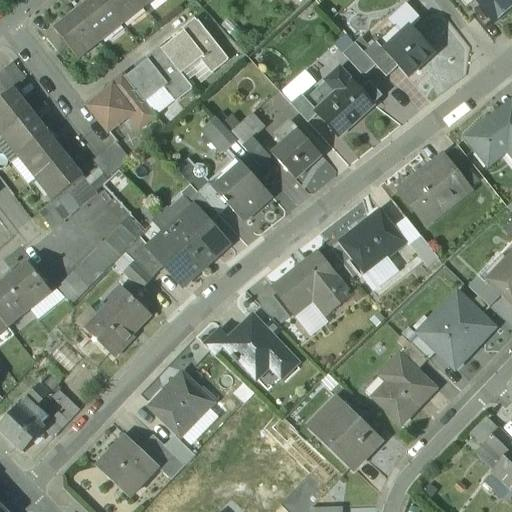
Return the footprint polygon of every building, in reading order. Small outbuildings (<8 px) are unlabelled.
[(100,0),(93,0),(76,14),(97,41),(119,23),(100,0)] [(135,0),(100,0),(119,23),(140,6),(135,0)] [(458,0),(466,9),(475,1),(474,0),(458,0)] [(474,0),(475,1),(493,24),(511,9),(511,3),(509,0),(474,0)] [(420,20),(406,4),(389,20),(395,27),(403,36),(410,29),(420,20)] [(97,41),(76,14),(55,32),(76,58),(97,41)] [(197,24),(161,52),(181,76),(200,61),(211,74),(228,61),(197,24)] [(395,27),(376,44),(384,53),(403,36),(395,27)] [(403,36),(384,53),(398,68),(408,78),(433,54),(410,29),(403,36)] [(376,44),(365,55),(376,67),(387,79),(398,68),(384,53),(376,44)] [(365,55),(356,45),(344,56),(364,78),(376,67),(365,55)] [(161,52),(126,80),(145,105),(164,89),(175,103),(191,90),(181,76),(161,52)] [(0,102),(15,90),(27,81),(13,65),(0,75),(0,102)] [(340,68),(325,82),(337,95),(352,82),(340,68)] [(126,80),(89,110),(108,133),(127,117),(139,132),(155,119),(145,105),(126,80)] [(325,82),(305,101),(317,113),(337,95),(325,82)] [(317,113),(316,114),(338,138),(373,106),(361,92),(352,82),(337,95),(317,113)] [(370,83),(361,92),(373,106),(382,97),(370,83)] [(15,90),(0,102),(0,126),(6,134),(33,113),(15,90)] [(305,101),(301,96),(290,106),(306,123),(316,114),(317,113),(305,101)] [(511,103),(466,139),(487,166),(511,146),(511,103)] [(33,113),(6,134),(22,155),(50,134),(33,113)] [(235,141),(217,122),(206,132),(223,151),(235,141)] [(319,155),(289,123),(273,137),(281,146),(271,155),(293,179),(319,155)] [(50,134),(22,155),(40,177),(67,156),(50,134)] [(269,158),(252,140),(242,149),(260,167),(269,158)] [(95,163),(109,180),(131,162),(117,145),(95,163)] [(456,148),(442,159),(457,177),(470,167),(456,148)] [(67,156),(40,177),(57,200),(84,178),(67,156)] [(442,159),(399,193),(424,225),(468,191),(457,177),(442,159)] [(237,160),(208,187),(229,209),(242,224),(244,222),(242,220),(268,197),(269,199),(271,197),(237,160)] [(195,172),(188,164),(177,174),(198,197),(208,187),(203,181),(205,179),(205,172),(203,170),(198,170),(195,172)] [(99,195),(84,178),(40,215),(55,232),(99,195)] [(229,209),(208,187),(198,197),(218,218),(229,209)] [(218,218),(198,197),(189,205),(194,211),(195,210),(210,226),(218,218)] [(229,209),(218,218),(232,233),(242,224),(229,209)] [(210,226),(195,210),(194,211),(172,231),(204,267),(228,246),(210,226)] [(404,244),(378,212),(338,244),(364,276),(404,244)] [(57,291),(73,308),(145,235),(129,219),(57,291)] [(204,267),(172,231),(150,251),(149,252),(164,268),(182,288),(204,267)] [(434,258),(419,238),(408,246),(424,266),(434,258)] [(150,251),(141,241),(126,257),(134,264),(134,263),(151,280),(164,268),(149,252),(150,251)] [(511,306),(511,253),(486,281),(511,307),(511,306)] [(350,295),(317,255),(273,290),(294,315),(307,305),(306,304),(314,298),(327,314),(350,295)] [(26,263),(4,281),(25,307),(47,290),(26,263)] [(134,264),(123,274),(142,292),(152,281),(151,280),(134,263),(134,264)] [(496,299),(476,280),(466,290),(486,309),(496,299)] [(4,281),(0,284),(0,318),(5,325),(25,307),(4,281)] [(118,282),(102,298),(108,304),(124,287),(118,282)] [(150,317),(121,290),(109,303),(114,308),(102,321),(99,319),(86,332),(113,359),(133,338),(131,337),(150,317)] [(455,295),(417,333),(422,338),(420,340),(433,353),(452,370),(466,355),(463,352),(488,326),(455,295)] [(289,319),(272,297),(259,308),(271,321),(278,328),(289,319)] [(271,321),(263,329),(252,318),(230,340),(222,348),(223,349),(233,359),(231,360),(235,364),(237,362),(257,382),(270,369),(280,379),(296,363),(273,340),(282,331),(278,328),(271,321)] [(220,331),(204,348),(215,358),(223,349),(222,348),(230,340),(220,331)] [(433,353),(420,340),(422,338),(417,333),(408,343),(409,345),(426,361),(433,353)] [(426,361),(409,345),(398,356),(415,372),(426,361)] [(415,372),(398,356),(384,371),(391,378),(371,400),(398,426),(433,389),(415,372)] [(181,376),(150,409),(179,436),(210,404),(181,376)] [(39,384),(25,399),(35,408),(49,394),(39,384)] [(80,412),(59,392),(53,398),(70,415),(74,419),(80,412)] [(25,399),(0,425),(0,430),(24,453),(44,432),(46,431),(44,429),(41,426),(47,420),(35,408),(25,399)] [(328,415),(311,431),(350,470),(377,443),(342,408),(332,419),(328,415)] [(58,415),(44,429),(46,431),(44,432),(53,440),(60,433),(68,424),(58,415)] [(511,451),(511,446),(497,432),(485,445),(503,462),(511,451)] [(140,451),(124,436),(95,467),(129,500),(158,470),(159,469),(140,451)] [(165,448),(153,437),(140,451),(159,469),(158,470),(171,482),(185,468),(165,448)] [(194,458),(175,439),(165,448),(185,468),(194,458)] [(511,487),(511,451),(503,462),(491,474),(509,491),(511,487)]
